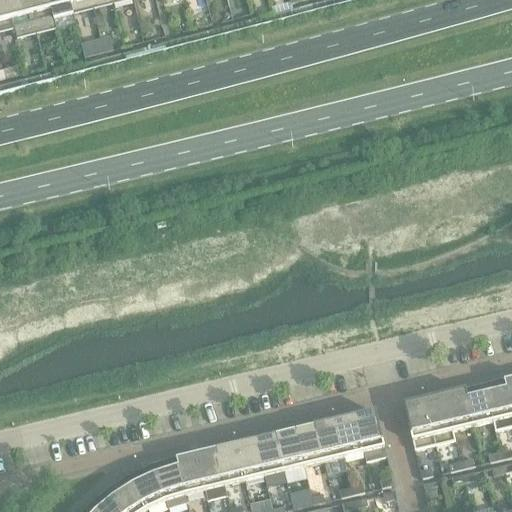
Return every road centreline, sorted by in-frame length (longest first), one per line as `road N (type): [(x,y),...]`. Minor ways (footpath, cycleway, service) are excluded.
road 1 (primary): [(511,0),(0,133)]
road 2 (primary): [(0,195),(511,71)]
road 3 (residential): [(0,448),(511,325)]
